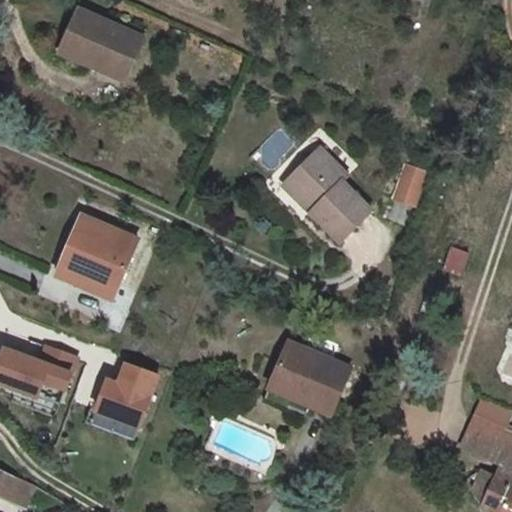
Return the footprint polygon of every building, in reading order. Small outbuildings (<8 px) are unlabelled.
[(76,13),(58,55),(122,82),(140,40),(76,13)] [(322,149),(287,183),(314,211),(309,216),(339,246),(373,212),(344,181),(349,176),(322,149)] [(405,163),(392,199),(416,207),(429,171),(405,163)] [(282,188),(309,216),(314,211),(287,183),(282,188)] [(83,217),(61,266),(117,290),(139,241),(83,217)] [(117,290),(61,266),(57,275),(113,299),(117,290)] [(314,402),(311,410),(332,419),(351,373),(290,346),(274,385),(314,402)] [(7,351),(0,371),(0,383),(41,399),(47,383),(69,391),(81,359),(51,348),(45,365),(7,351)] [(124,387),(131,367),(125,364),(118,384),(124,387)] [(101,413),(144,429),(162,378),(131,367),(124,387),(118,384),(112,382),(101,413)] [(274,385),(271,392),(267,401),(308,418),(311,410),(314,402),(274,385)] [(511,431),(474,415),(459,449),(499,467),(511,443),(511,440),(511,431)] [(511,511),(511,443),(499,467),(496,475),(480,472),(474,483),(488,491),(481,505),(484,511),(511,511)] [(13,475),(13,474),(0,467),(0,498),(4,500),(13,475)] [(24,511),(36,488),(13,475),(4,500),(24,511)]
